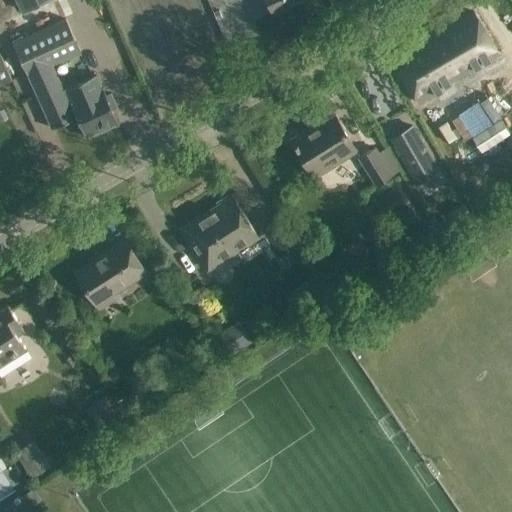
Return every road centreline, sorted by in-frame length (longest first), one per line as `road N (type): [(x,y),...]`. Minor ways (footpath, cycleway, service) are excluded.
road 1 (unclassified): [(0,242),(416,0)]
road 2 (unknown): [(76,0),(149,155)]
